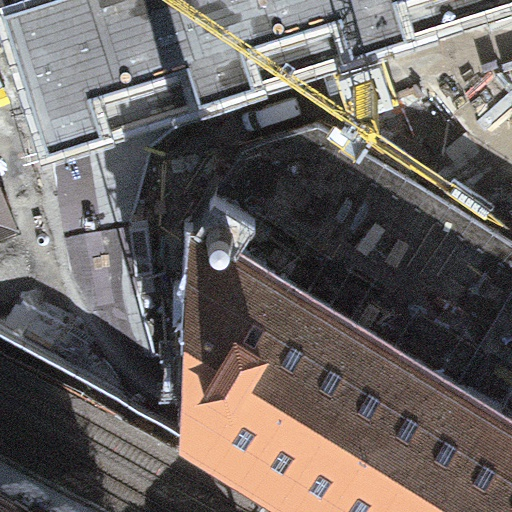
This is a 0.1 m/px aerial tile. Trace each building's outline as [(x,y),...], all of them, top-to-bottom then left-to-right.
[(18,0),(0,0),(0,160),(64,140),(18,0)] [(41,0),(83,134),(507,0),(41,0)] [(511,286),(511,240),(319,122),(245,144),(194,228),(187,437),(309,511),(511,511),(511,422),(452,386),(511,286)] [(0,229),(13,225),(0,188),(0,229)] [(42,511),(0,487),(0,511),(42,511)]
